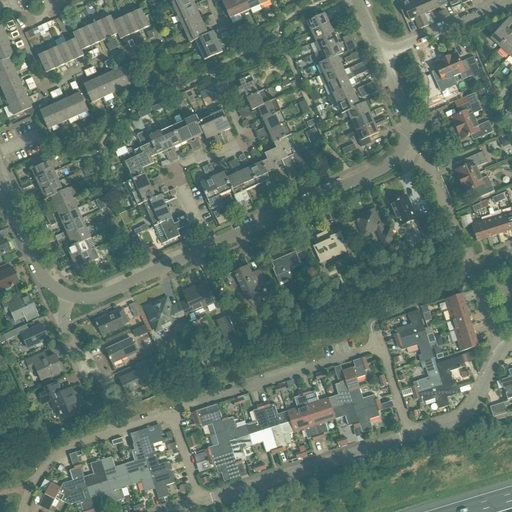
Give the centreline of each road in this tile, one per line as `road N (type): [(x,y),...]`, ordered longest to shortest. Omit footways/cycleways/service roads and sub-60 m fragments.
road 1 (residential): [(199,503),(409,436)]
road 2 (residential): [(209,245),(384,168),(402,146)]
road 3 (residential): [(209,245),(174,168),(246,145),(223,92)]
road 4 (residential): [(172,415),(377,350)]
road 5 (residential): [(161,36),(42,93),(21,30)]
road 6 (residential): [(23,511),(59,453),(172,415)]
road 7 (residential): [(473,281),(432,176),(402,146)]
road 8 (residential): [(69,295),(100,295),(209,245)]
road 9 (residential): [(379,53),(506,1)]
road 10 (residential): [(69,295),(37,269),(0,182)]
road 11 (residential): [(409,436),(469,411),(499,353)]
